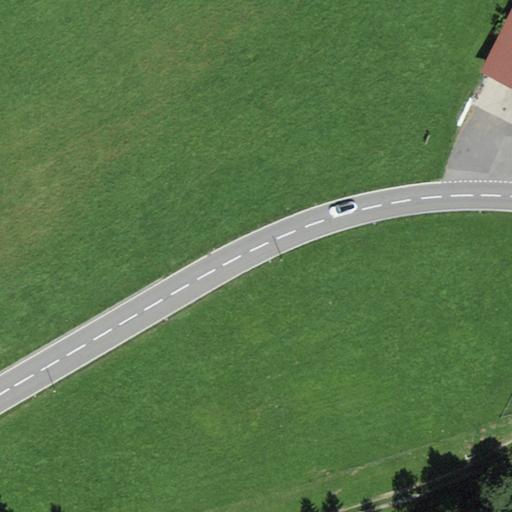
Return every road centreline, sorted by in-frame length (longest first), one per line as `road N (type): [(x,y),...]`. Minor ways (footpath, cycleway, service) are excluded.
road 1 (primary): [(511,197),(432,197),(281,236),(0,396)]
road 2 (track): [(345,511),(511,446)]
